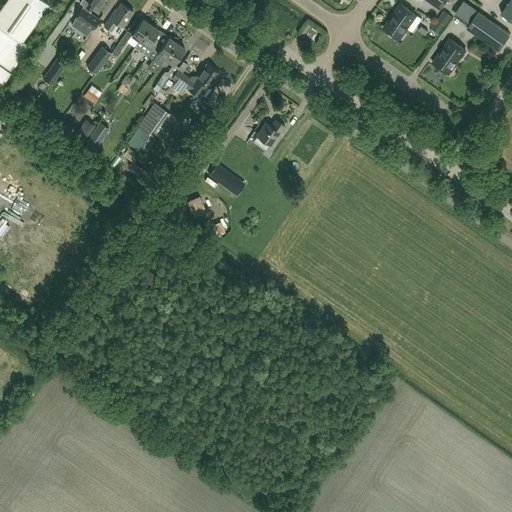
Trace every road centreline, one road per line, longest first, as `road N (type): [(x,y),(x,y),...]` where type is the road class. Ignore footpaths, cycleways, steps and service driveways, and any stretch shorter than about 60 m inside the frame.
road 1 (unclassified): [(511,246),(304,94)]
road 2 (residential): [(169,0),(304,94)]
road 3 (unclassified): [(446,168),(316,76)]
road 4 (unclassified): [(316,76),(208,0)]
road 5 (residential): [(344,35),(448,113)]
